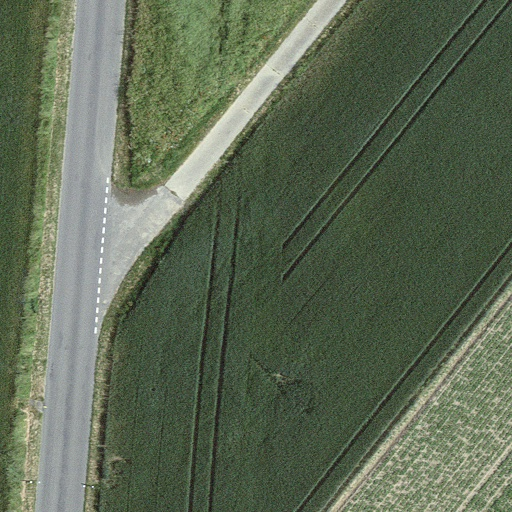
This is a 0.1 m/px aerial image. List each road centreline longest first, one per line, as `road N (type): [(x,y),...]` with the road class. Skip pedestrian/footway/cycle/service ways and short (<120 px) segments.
road 1 (tertiary): [(97,0),(54,511)]
road 2 (track): [(75,251),(132,232),(169,200),(333,0)]
